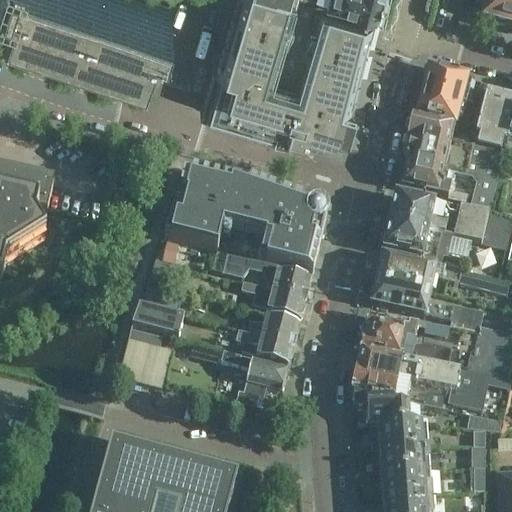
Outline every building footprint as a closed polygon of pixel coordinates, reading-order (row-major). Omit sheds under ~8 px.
[(163,21),(169,4),(156,0),(3,0),(3,2),(142,49),(153,17),(163,21)] [(373,19),(309,0),(234,0),(216,66),(213,66),(199,112),(327,149),(333,150),(337,136),(345,138),(349,125),(350,125),(355,107),(351,106),(373,19)] [(322,0),(376,14),(378,0),(322,0)] [(511,0),(477,0),(473,16),(483,24),(511,32),(511,0)] [(426,86),(423,96),(465,107),(471,83),(465,81),(429,72),(428,74),(425,75),(423,83),(426,86)] [(511,101),(485,95),(472,148),(505,155),(507,145),(508,145),(511,127),(511,101)] [(465,107),(423,96),(417,122),(453,130),(455,120),(462,121),(465,107)] [(504,157),(505,155),(472,148),(450,142),(454,130),(453,130),(417,122),(411,121),(403,158),(402,161),(406,162),(405,166),(406,166),(453,177),(472,182),(475,188),(469,213),(489,218),(489,217),(502,165),(504,157)] [(453,177),(406,166),(401,191),(467,206),(469,198),(455,195),(452,196),(449,196),(453,177)] [(0,283),(4,267),(44,241),(33,225),(37,210),(47,212),(54,180),(0,167),(0,283)] [(282,203),(233,189),(186,177),(181,198),(179,197),(163,241),(216,254),(221,231),(266,242),(265,244),(270,245),(265,266),(311,278),(322,233),(322,228),(324,225),(325,220),(323,216),(319,213),(314,213),(310,211),(293,206),(291,205),(282,203)] [(389,225),(389,227),(468,246),(480,249),(481,248),(506,254),(511,225),(511,221),(489,217),(489,218),(469,213),(460,211),(458,219),(449,217),(445,210),(395,198),(394,201),(395,201),(390,225),(389,225)] [(383,253),(382,255),(421,265),(422,264),(441,268),(442,260),(446,261),(444,269),(444,270),(461,274),(465,260),(468,246),(389,227),(388,228),(390,229),(384,253),(383,253)] [(167,245),(163,262),(174,265),(179,248),(167,245)] [(382,260),(377,284),(430,296),(433,281),(507,300),(510,286),(461,274),(444,270),(443,273),(382,260)] [(149,284),(174,291),(180,272),(154,264),(149,284)] [(260,279),(258,290),(305,302),(311,282),(277,273),(274,283),(260,279)] [(244,279),(243,286),(240,297),(255,301),(268,304),(266,313),(300,323),(305,302),(258,290),(252,288),(254,281),(244,279)] [(377,284),(371,308),(451,326),(449,336),(476,342),(479,333),(479,332),(491,335),(494,320),(453,312),(451,320),(433,316),(430,310),(427,310),(430,296),(377,284)] [(131,329),(132,329),(178,341),(184,320),(139,308),(131,329)] [(229,330),(229,331),(238,333),(294,347),(299,327),(265,318),(263,328),(230,319),(227,330),(229,330)] [(366,318),(360,355),(361,355),(487,382),(507,386),(511,366),(511,365),(511,340),(479,333),(476,342),(449,336),(426,331),(424,342),(415,343),(418,329),(366,318)] [(171,352),(159,348),(162,339),(132,330),(118,378),(160,390),(171,352)] [(238,333),(235,343),(244,346),(242,354),(255,357),(254,359),(289,367),(294,347),(238,333)] [(237,394),(234,405),(253,410),(256,400),(261,401),(264,390),(281,395),(287,371),(223,355),(220,365),(237,370),(238,365),(246,367),(245,369),(248,370),(242,395),(237,394)] [(510,387),(507,386),(361,355),(356,377),(352,395),(352,396),(393,404),(408,407),(423,410),(441,413),(445,395),(450,396),(447,410),(482,417),(487,392),(508,397),(510,387)] [(393,404),(352,396),(353,413),(365,413),(366,431),(370,431),(402,429),(411,429),(408,407),(393,404)] [(501,426),(468,419),(466,433),(499,437),(501,426)] [(402,429),(370,431),(371,445),(373,445),(374,455),(380,455),(380,456),(421,452),(420,428),(411,429),(402,429)] [(484,452),(484,435),(472,435),(472,452),(484,452)] [(227,511),(237,476),(110,441),(90,511),(227,511)] [(421,452),(380,456),(382,481),(423,478),(422,461),(427,461),(427,452),(421,452)] [(472,452),(471,452),(471,473),(473,473),(482,473),(484,473),(484,452),(472,452)] [(484,473),(473,473),(473,496),(484,496),(484,473)] [(423,478),(382,481),(384,507),(430,503),(429,488),(424,488),(423,478)] [(511,511),(511,479),(498,481),(499,511),(511,511)] [(430,511),(430,503),(384,507),(383,511),(430,511)]
